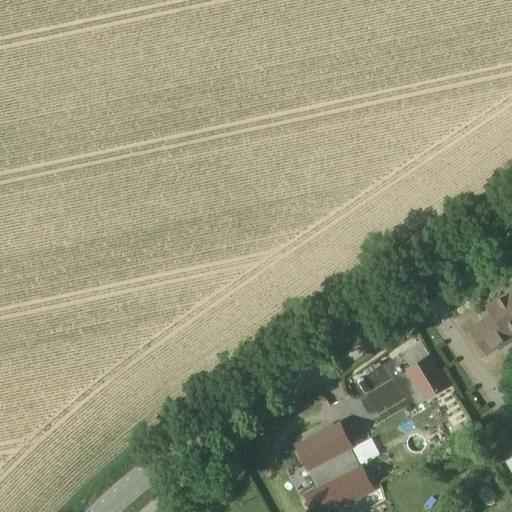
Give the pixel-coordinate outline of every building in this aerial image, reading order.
[(511,290),(486,308),(494,319),(483,326),(497,346),(511,336),(511,290)] [(421,341),(402,353),(411,367),(430,356),(421,341)] [(411,367),(407,370),(425,401),(450,386),(431,355),(430,356),(411,367)] [(361,464),(359,465),(350,448),(352,447),(340,423),(311,438),(324,462),(340,454),(349,471),(323,485),(326,491),(306,501),(311,511),(329,511),(335,509),(373,488),(361,464)] [(504,460),(511,452),(511,439),(504,430),(489,443),(504,460)]
